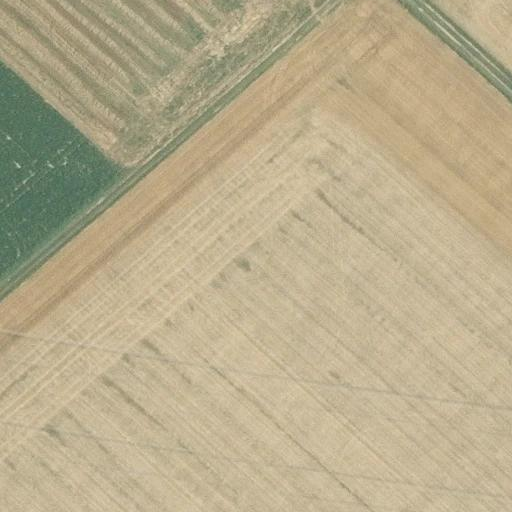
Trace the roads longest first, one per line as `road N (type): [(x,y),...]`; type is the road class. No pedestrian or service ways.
road 1 (track): [(337,0),(0,295)]
road 2 (track): [(406,0),(511,93)]
